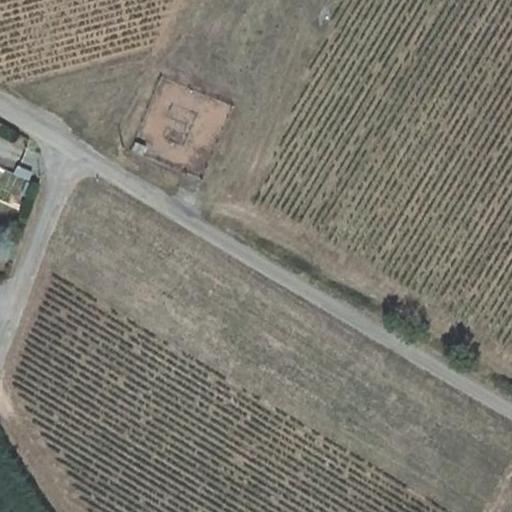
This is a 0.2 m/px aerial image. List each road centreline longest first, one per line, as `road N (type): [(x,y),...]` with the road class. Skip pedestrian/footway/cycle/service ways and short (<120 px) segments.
road 1 (unclassified): [(511,410),(73,146)]
road 2 (track): [(511,379),(240,213),(209,206),(180,213)]
road 3 (track): [(240,213),(328,0)]
road 4 (unclassified): [(73,146),(0,350)]
